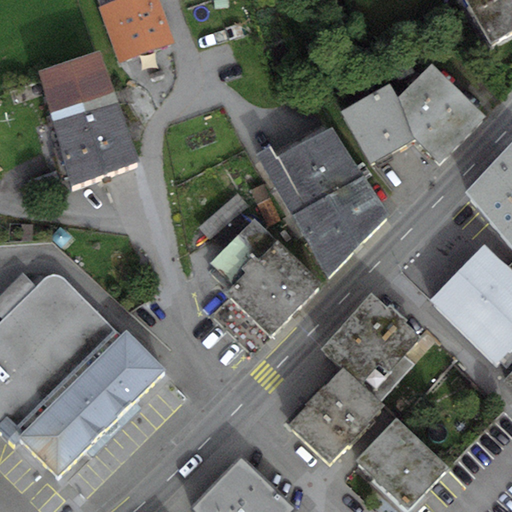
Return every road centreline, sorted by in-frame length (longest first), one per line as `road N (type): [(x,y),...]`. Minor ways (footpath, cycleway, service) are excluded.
road 1 (residential): [(237,408),(206,375),(152,228),(154,141),(187,74),(168,0)]
road 2 (primary): [(511,123),(237,408)]
road 3 (residential): [(237,408),(350,511)]
road 4 (primary): [(237,408),(133,511)]
